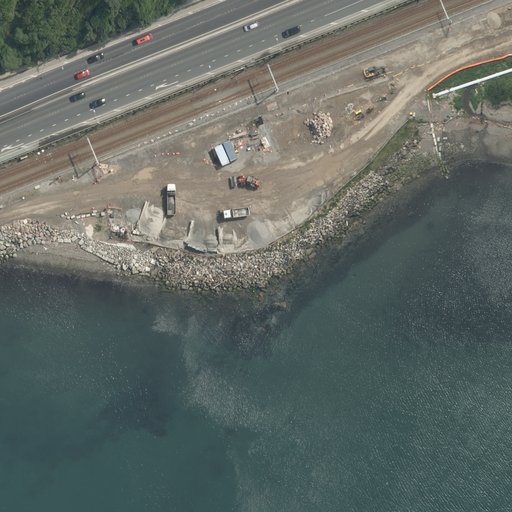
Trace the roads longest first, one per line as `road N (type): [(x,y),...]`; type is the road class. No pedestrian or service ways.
road 1 (trunk): [(331,0),(0,137)]
road 2 (trunk): [(0,106),(258,0)]
